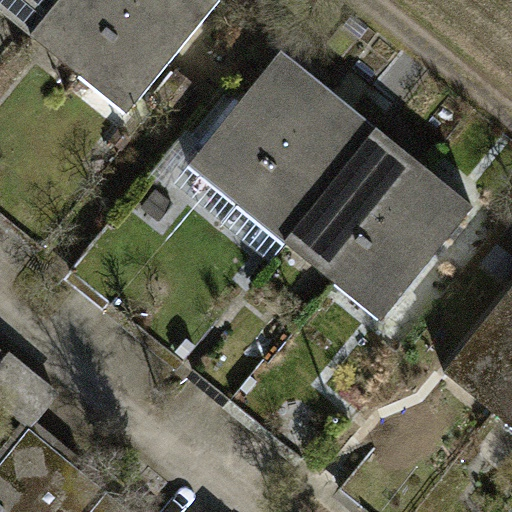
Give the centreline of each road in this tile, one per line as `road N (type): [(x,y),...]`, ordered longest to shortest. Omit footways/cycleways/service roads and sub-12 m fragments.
road 1 (residential): [(0,277),(290,511)]
road 2 (track): [(368,0),(511,116)]
